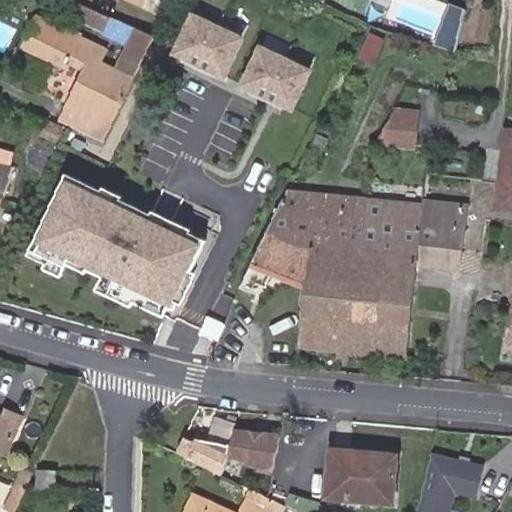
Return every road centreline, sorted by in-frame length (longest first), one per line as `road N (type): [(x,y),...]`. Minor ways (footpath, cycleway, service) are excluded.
road 1 (residential): [(136,363),(511,415)]
road 2 (residential): [(136,363),(121,434),(120,511)]
road 3 (residential): [(0,325),(136,363)]
